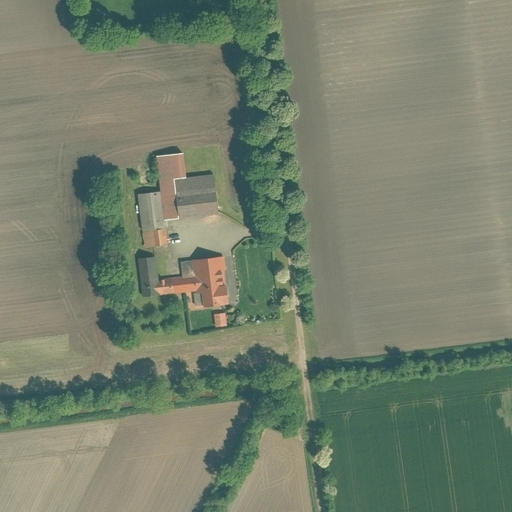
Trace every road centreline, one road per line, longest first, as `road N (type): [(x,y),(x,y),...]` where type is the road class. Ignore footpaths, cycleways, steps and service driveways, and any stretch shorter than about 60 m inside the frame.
road 1 (residential): [(259,0),(304,365)]
road 2 (track): [(304,365),(324,511)]
